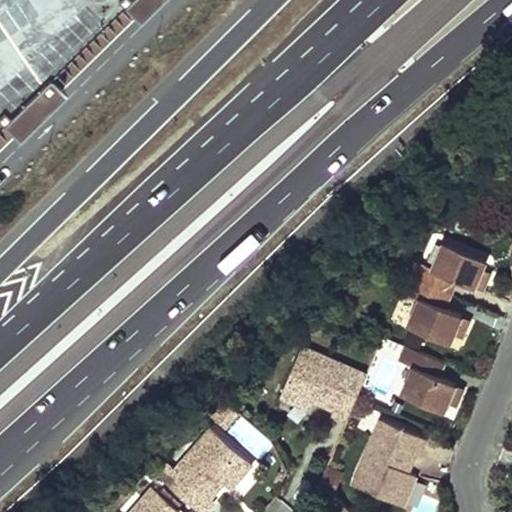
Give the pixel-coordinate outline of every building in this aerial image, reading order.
[(0,0),(0,115),(3,113),(17,127),(65,80),(49,65),(61,53),(107,8),(116,0),(128,0),(137,8),(145,0),(0,0)] [(409,258),(404,271),(433,284),(439,272),(445,275),(463,282),(470,266),(475,255),(434,238),(423,264),(409,258)] [(478,269),(470,266),(463,282),(471,286),(478,269)] [(433,284),(404,271),(397,287),(410,293),(398,319),(439,337),(444,326),(452,310),(432,302),(426,299),(433,284)] [(445,275),(439,272),(433,284),(439,287),(445,275)] [(439,287),(433,284),(426,299),(432,302),(439,287)] [(458,313),(452,310),(444,326),(452,330),(458,313)] [(436,358),(406,345),(399,359),(413,366),(402,391),(442,409),(447,399),(454,383),(436,375),(429,372),(436,358)] [(358,394),(366,375),(300,347),(280,396),(310,409),(315,399),(317,393),(336,401),(333,408),(331,413),(347,419),(358,394)] [(442,360),(436,358),(429,372),(436,375),(442,360)] [(461,386),(454,383),(447,399),(455,402),(461,386)] [(336,401),(317,393),(315,399),(333,408),(336,401)] [(424,437),(380,418),(352,483),(401,505),(415,475),(407,471),(398,467),(407,447),(418,452),(424,437)] [(214,428),(166,481),(199,511),(203,511),(214,501),(209,497),(204,493),(218,477),(224,482),(232,489),(254,464),(214,428)] [(417,451),(407,447),(398,467),(407,471),(417,451)] [(318,484),(336,491),(344,470),(326,463),(318,484)] [(224,482),(218,477),(204,493),(209,497),(224,482)] [(181,511),(152,487),(142,499),(146,503),(137,511),(135,511),(133,510),(130,511),(181,511)] [(142,499),(133,510),(135,511),(137,511),(146,503),(142,499)] [(352,511),(338,500),(329,511),(328,511),(352,511)]
